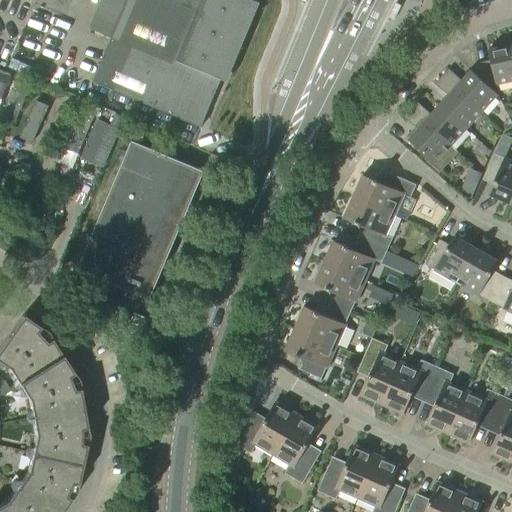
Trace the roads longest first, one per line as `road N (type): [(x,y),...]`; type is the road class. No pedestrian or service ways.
road 1 (residential): [(511,489),(246,366),(328,168),(363,123)]
road 2 (tertiary): [(177,511),(183,420),(207,329),(270,169)]
road 3 (residential): [(84,511),(102,431),(87,361),(66,321),(0,261)]
road 4 (tertiary): [(270,169),(373,0)]
road 5 (residential): [(511,240),(485,228),(363,123)]
road 6 (residential): [(363,123),(453,35),(511,11)]
road 7 (tertiary): [(328,0),(270,169)]
